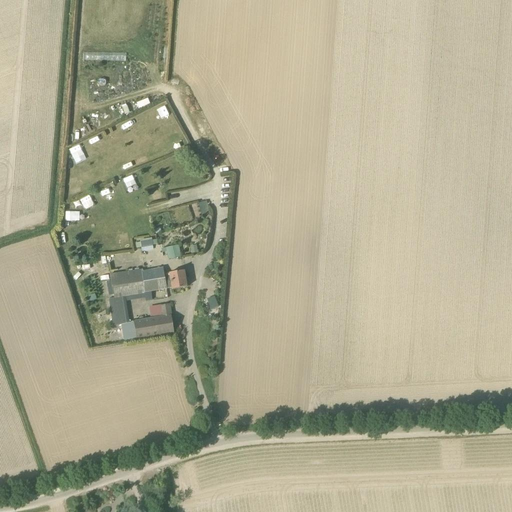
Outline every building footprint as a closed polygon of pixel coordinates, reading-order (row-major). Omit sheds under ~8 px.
[(138,107),(150,105),(148,99),(136,102),(138,107)] [(106,202),(115,200),(112,187),(103,189),(106,202)] [(206,202),(197,205),(202,218),(210,215),(206,202)] [(146,220),(136,222),(138,232),(147,230),(146,220)] [(127,236),(118,236),(119,246),(128,246),(127,236)] [(135,248),(141,247),(141,252),(152,251),(152,246),(157,245),(157,241),(152,241),(151,239),(139,241),(139,243),(134,243),(135,248)] [(199,245),(185,248),(186,254),(200,251),(199,245)] [(166,248),(166,249),(167,253),(168,260),(181,257),(179,246),(166,248)] [(174,334),(169,305),(151,308),(153,319),(126,324),(122,297),(166,289),(171,288),(172,290),(186,288),(184,271),(169,274),(170,279),(165,280),(163,268),(143,271),(142,269),(109,275),(113,299),(108,299),(113,326),(122,325),(124,336),(125,342),(174,334)] [(213,296),(205,300),(211,311),(218,307),(213,296)]
